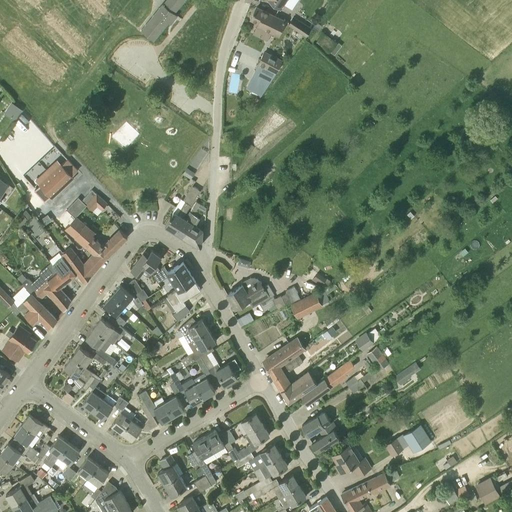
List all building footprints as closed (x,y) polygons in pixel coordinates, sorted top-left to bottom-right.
[(172,17),(185,0),(167,0),(161,8),(160,7),(141,30),(154,40),(169,22),(171,24),(175,19),(172,17)] [(269,0),(281,8),(286,0),(269,0)] [(279,35),(285,21),(256,7),(251,19),(259,23),(253,34),(267,41),(272,32),(279,35)] [(306,35),(310,28),(293,18),(289,24),(306,35)] [(328,40),(331,36),(325,32),(318,41),(326,46),(330,41),(328,40)] [(272,79),(276,72),(281,60),(265,52),(252,78),(261,83),(268,86),(272,79)] [(7,108),(18,116),(23,109),(12,102),(7,108)] [(62,186),(72,175),(78,170),(68,159),(67,160),(62,164),(56,170),(52,165),(47,170),(62,186)] [(192,179),(195,174),(187,168),(184,173),(192,179)] [(47,170),(41,175),(46,180),(40,185),(35,190),(45,201),(50,196),(62,186),(47,170)] [(0,201),(2,198),(0,197),(9,185),(0,178),(0,201)] [(186,219),(186,218),(184,217),(191,206),(200,192),(192,187),(184,200),(186,202),(178,214),(173,211),(165,226),(174,231),(183,217),(186,219)] [(76,217),(87,205),(97,194),(91,189),(81,200),(78,197),(67,210),(75,217),(76,217)] [(97,194),(87,205),(93,210),(97,205),(102,209),(107,203),(97,194)] [(182,236),(194,215),(197,209),(200,205),(196,202),(186,218),(186,219),(183,217),(174,231),(182,236)] [(200,205),(197,209),(206,214),(206,209),(200,205)] [(14,219),(21,226),(32,217),(26,209),(22,213),(21,210),(14,219)] [(194,215),(182,236),(199,246),(202,244),(203,229),(194,225),(199,218),(194,215)] [(66,228),(85,245),(92,236),(95,232),(76,217),(75,217),(66,228)] [(85,245),(94,253),(104,261),(128,237),(120,229),(103,246),(92,236),(85,245)] [(94,253),(87,261),(84,265),(70,247),(63,253),(85,283),(104,261),(94,253)] [(162,257),(152,250),(148,256),(144,253),(131,270),(140,277),(146,268),(150,272),(151,271),(153,273),(159,269),(156,264),(162,257)] [(59,293),(61,290),(60,288),(76,275),(62,257),(53,265),(52,263),(51,264),(58,272),(48,281),(52,284),(59,293)] [(158,283),(169,276),(178,290),(194,279),(183,262),(168,272),(165,266),(161,269),(162,270),(153,275),(158,283)] [(21,283),(31,293),(38,300),(48,291),(65,310),(71,301),(61,290),(59,293),(48,281),(58,272),(51,264),(39,273),(41,275),(32,284),(27,278),(26,278),(21,283)] [(321,287),(327,279),(318,272),(311,280),(321,287)] [(21,283),(26,278),(22,273),(17,278),(21,283)] [(253,307),(259,304),(273,295),(274,294),(268,284),(264,287),(260,281),(260,280),(258,278),(254,277),(250,277),(241,283),(243,285),(227,294),(235,308),(248,300),(253,307)] [(136,293),(142,289),(135,278),(129,282),(136,293)] [(178,290),(171,294),(167,297),(176,310),(177,311),(185,304),(182,300),(200,289),(194,279),(178,290)] [(333,282),(329,285),(332,290),(337,286),(333,282)] [(129,309),(135,302),(132,299),(135,298),(133,296),(134,296),(121,285),(112,295),(125,306),(129,309)] [(0,297),(9,307),(14,301),(0,286),(0,297)] [(274,299),(276,304),(278,308),(300,298),(294,286),(286,291),(286,293),(275,298),(274,299)] [(297,317),(322,305),(317,293),(316,292),(291,304),(297,317)] [(50,328),(57,320),(38,300),(31,293),(17,307),(32,323),(39,317),(50,328)] [(116,316),(125,306),(112,295),(104,304),(116,316)] [(274,299),(275,298),(273,295),(259,304),(264,311),(276,304),(274,299)] [(132,299),(135,302),(138,307),(143,304),(138,296),(135,298),(132,299)] [(242,324),(255,319),(251,312),(239,317),(242,324)] [(120,324),(123,327),(127,322),(120,316),(116,320),(120,324)] [(133,335),(123,327),(120,324),(117,329),(115,327),(101,317),(94,328),(107,337),(109,338),(112,334),(118,338),(122,333),(130,339),(133,335)] [(188,342),(209,330),(202,319),(197,322),(192,317),(180,328),(184,335),(188,342)] [(337,331),(332,325),(322,333),(327,339),(337,331)] [(29,352),(37,342),(29,336),(31,335),(19,326),(13,333),(15,334),(3,350),(18,361),(26,350),(29,352)] [(112,341),(109,338),(107,337),(94,328),(86,338),(102,350),(99,354),(106,360),(112,364),(115,360),(104,352),(112,341)] [(196,359),(201,357),(203,356),(200,351),(216,341),(209,330),(188,342),(194,351),(182,359),(186,366),(196,359)] [(367,331),(355,339),(362,350),(374,342),(367,331)] [(270,372),(298,354),(298,353),(305,348),(299,338),(264,361),(270,372)] [(158,350),(162,348),(163,343),(158,340),(154,342),(153,348),(158,350)] [(85,367),(86,366),(93,356),(80,346),(72,357),(85,367)] [(386,358),(377,346),(367,354),(376,366),(386,358)] [(201,357),(208,369),(214,366),(207,353),(203,356),(201,357)] [(103,364),(106,360),(99,354),(96,358),(103,364)] [(281,389),(291,382),(285,372),(289,370),(289,371),(303,361),(298,354),(270,372),(281,389)] [(101,378),(86,366),(85,367),(72,357),(64,367),(77,377),(80,373),(88,379),(82,386),(86,390),(89,386),(90,386),(95,378),(100,381),(101,378)] [(210,372),(208,369),(201,357),(196,359),(204,372),(193,379),(196,383),(204,397),(215,391),(207,377),(206,375),(210,372)] [(376,366),(379,370),(380,370),(390,363),(389,362),(386,358),(376,366)] [(308,403),(348,375),(345,371),(354,364),(351,360),(302,395),(308,403)] [(225,385),(237,378),(228,363),(216,370),(225,385)] [(0,381),(4,384),(11,375),(1,368),(3,367),(1,365),(0,365),(0,364),(0,381)] [(143,366),(138,370),(141,375),(147,371),(143,366)] [(381,370),(380,370),(379,370),(376,366),(358,380),(349,387),(354,392),(364,384),(365,384),(364,383),(381,370)] [(410,366),(395,377),(401,385),(411,377),(410,376),(415,373),(410,366)] [(174,382),(179,391),(184,388),(171,367),(167,370),(170,375),(174,382)] [(108,370),(105,368),(100,375),(103,377),(108,370)] [(165,378),(170,375),(167,370),(161,372),(165,378)] [(291,382),(281,389),(289,403),(317,382),(312,374),(294,387),(291,382)] [(349,387),(357,380),(354,376),(346,382),(349,387)] [(96,386),(100,381),(95,378),(90,386),(94,389),(83,404),(93,411),(103,398),(106,393),(96,386)] [(175,393),(179,391),(174,382),(170,385),(175,393)] [(73,389),(69,383),(64,387),(68,393),(73,389)] [(193,404),(204,397),(196,383),(185,390),(193,404)] [(174,416),(165,402),(156,407),(146,389),(139,394),(144,402),(148,409),(153,416),(157,413),(162,422),(174,416)] [(165,402),(174,416),(185,409),(176,395),(165,402)] [(118,407),(124,399),(120,396),(114,404),(118,407)] [(113,406),(103,398),(93,411),(104,419),(113,406)] [(122,432),(132,419),(134,416),(136,413),(126,406),(128,402),(124,399),(118,407),(122,410),(121,411),(111,425),(122,432)] [(158,425),(153,416),(148,409),(144,402),(141,406),(148,419),(154,428),(158,425)] [(319,429),(331,422),(325,412),(302,425),(308,436),(319,429)] [(22,424),(36,433),(43,423),(30,413),(22,424)] [(249,432),(262,424),(256,413),(242,421),(249,432)] [(132,419),(122,432),(132,440),(142,427),(132,419)] [(325,448),(333,443),(333,442),(340,437),(336,431),(338,429),(333,421),(331,422),(319,429),(323,435),(312,442),(317,451),(324,446),(325,448)] [(403,433),(397,437),(403,448),(410,443),(414,450),(432,439),(422,423),(404,434),(403,433)] [(28,444),(36,433),(22,424),(15,434),(28,444)] [(240,459),(251,452),(251,451),(258,447),(256,443),(269,435),(262,424),(249,432),(245,434),(251,444),(236,453),(240,459)] [(224,432),(230,443),(236,440),(229,429),(224,432)] [(230,443),(224,432),(219,435),(215,430),(204,436),(213,451),(224,445),(234,462),(240,459),(236,453),(230,443)] [(47,442),(52,436),(48,433),(43,439),(47,442)] [(60,456),(70,443),(59,435),(51,446),(46,443),(43,447),(37,455),(42,458),(49,448),(52,450),(44,461),(51,467),(56,461),(60,456)] [(202,458),(213,451),(204,436),(193,443),(198,452),(193,455),(200,467),(206,475),(205,475),(207,479),(213,475),(202,458)] [(403,448),(397,437),(386,444),(392,455),(403,448)] [(451,443),(449,440),(437,445),(439,449),(451,443)] [(1,453),(14,462),(22,452),(9,442),(1,453)] [(70,443),(60,456),(70,464),(80,451),(70,443)] [(261,467),(281,455),(274,444),(260,452),(261,453),(255,457),(261,467)] [(360,460),(350,444),(333,454),(340,466),(337,468),(341,473),(352,466),(358,476),(372,467),(365,456),(360,460)] [(27,450),(35,456),(38,452),(30,446),(27,450)] [(32,460),(35,456),(27,450),(24,454),(32,460)] [(240,459),(234,462),(237,467),(255,457),(251,452),(240,459)] [(0,468),(6,473),(14,462),(1,453),(0,453),(0,468)] [(165,484),(180,475),(173,464),(176,462),(171,454),(160,461),(164,469),(158,473),(165,484)] [(193,467),(198,464),(192,454),(187,457),(193,467)] [(253,493),(274,480),(271,482),(268,478),(288,466),(281,455),(261,467),(254,471),(260,481),(244,490),(236,495),(239,501),(242,499),(253,492),(253,493)] [(447,460),(448,462),(444,465),(446,469),(457,461),(453,455),(447,460)] [(38,465),(42,459),(37,456),(33,461),(38,465)] [(89,477),(98,464),(88,457),(78,470),(89,477)] [(98,464),(89,477),(99,485),(109,472),(98,464)] [(66,477),(72,469),(68,466),(62,474),(66,477)] [(204,473),(200,467),(195,470),(199,476),(204,473)] [(72,469),(66,477),(71,480),(77,472),(72,469)] [(387,475),(391,482),(401,477),(398,470),(387,475)] [(208,481),(198,487),(200,492),(216,482),(217,483),(224,479),(219,471),(213,475),(207,479),(208,481)] [(373,493),(375,492),(390,485),(385,473),(342,493),(349,506),(352,511),(371,511),(367,505),(366,506),(365,505),(361,507),(357,499),(372,491),(373,493)] [(13,505),(33,494),(27,485),(35,480),(31,474),(19,480),(21,485),(20,486),(6,494),(13,505)] [(279,498),(299,485),(293,474),(276,484),(274,480),(253,493),(256,498),(269,490),(270,493),(275,490),(279,498)] [(180,475),(165,484),(171,495),(186,486),(180,475)] [(208,481),(207,479),(205,475),(194,481),(198,487),(208,481)] [(511,479),(496,487),(491,478),(476,486),(485,504),(500,496),(499,494),(511,487),(511,479)] [(4,490),(13,485),(11,480),(1,485),(4,490)] [(299,485),(279,498),(283,505),(277,509),(279,511),(277,511),(287,511),(285,508),(292,504),(292,505),(306,497),(299,485)] [(455,490),(458,498),(468,493),(465,485),(455,490)] [(96,498),(102,491),(97,487),(91,495),(96,498)] [(111,510),(127,501),(120,490),(111,495),(109,492),(104,488),(102,491),(96,498),(100,507),(107,503),(111,510)] [(38,511),(55,501),(50,495),(38,502),(33,494),(13,505),(16,511),(27,511),(35,507),(38,511)] [(192,511),(199,508),(199,507),(193,497),(177,506),(181,511),(192,511)] [(335,511),(336,511),(326,497),(309,508),(311,511),(335,511)] [(242,499),(239,501),(246,511),(249,511),(244,502),(242,499)] [(51,511),(58,508),(55,501),(38,511),(51,511)] [(132,511),(133,511),(127,501),(111,510),(106,511),(132,511)] [(199,508),(192,511),(211,511),(206,503),(199,507),(199,508)]
